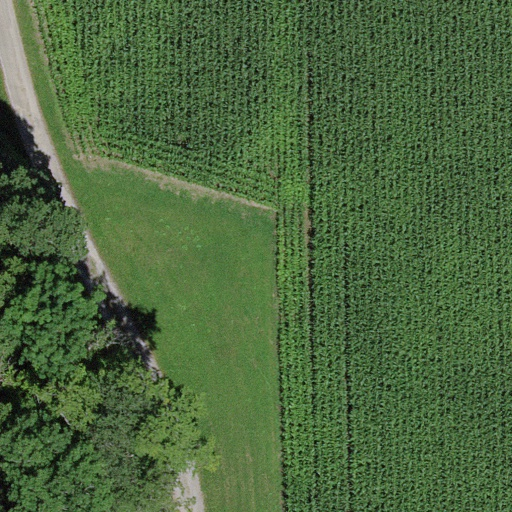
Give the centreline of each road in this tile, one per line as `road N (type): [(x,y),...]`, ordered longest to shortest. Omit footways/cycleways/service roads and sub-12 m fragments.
road 1 (track): [(57,156),(178,456),(186,511)]
road 2 (track): [(57,156),(33,92),(15,0)]
